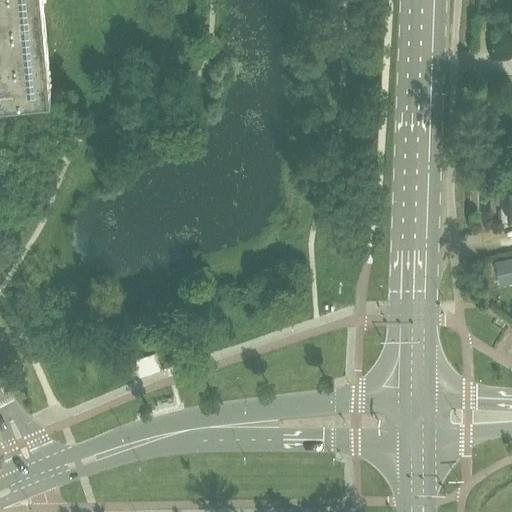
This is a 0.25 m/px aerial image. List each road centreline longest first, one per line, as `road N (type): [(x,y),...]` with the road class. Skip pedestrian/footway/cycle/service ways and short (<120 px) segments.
road 1 (secondary): [(414,397),(426,0)]
road 2 (tertiary): [(414,397),(184,420),(43,466)]
road 3 (tertiary): [(51,484),(151,448),(195,442),(414,439)]
